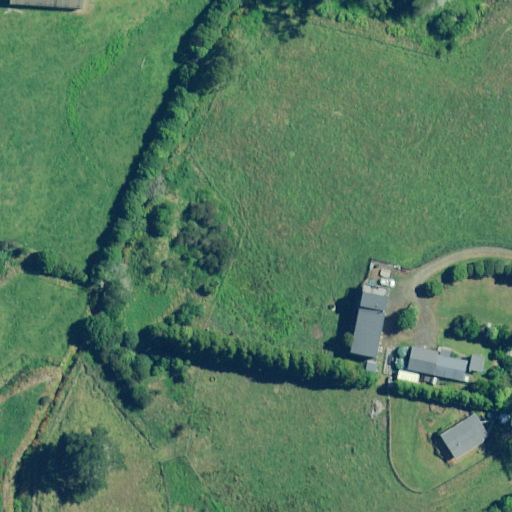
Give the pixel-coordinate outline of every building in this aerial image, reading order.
[(82,0),(9,0),(9,5),(82,10),(82,0)] [(375,359),(388,292),(369,288),(363,287),(350,354),(375,359)] [(449,353),(413,345),(407,371),(462,382),(466,362),(448,358),(449,353)] [(483,360),(471,358),(469,371),(481,373),(483,360)] [(374,379),(377,365),(364,362),(361,376),(374,379)] [(418,376),(398,372),(396,381),(416,385),(418,376)] [(489,439),(474,416),(441,437),(456,461),(489,439)]
